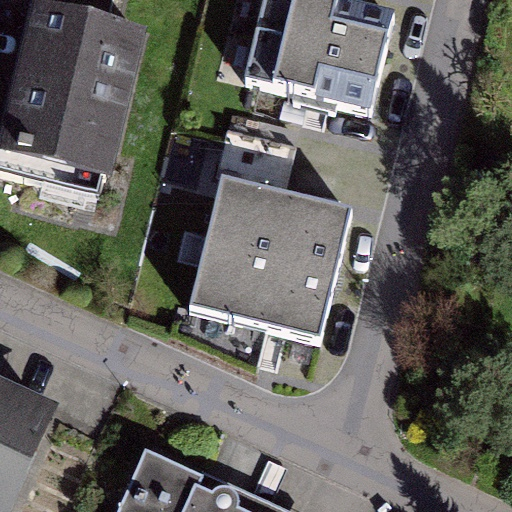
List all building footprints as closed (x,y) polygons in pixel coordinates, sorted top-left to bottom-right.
[(32,0),(27,20),(0,133),(0,197),(100,222),(143,45),(109,37),(117,0),(32,0)] [(345,0),(268,0),(261,29),(385,59),(396,12),(345,0)] [(261,29),(249,76),(374,106),(385,59),(261,29)] [(222,177),(206,243),(336,275),(352,208),(222,177)] [(206,243),(190,309),(320,341),(336,275),(206,243)] [(16,511),(56,426),(0,400),(0,511),(16,511)] [(265,511),(148,460),(125,511),(265,511)]
